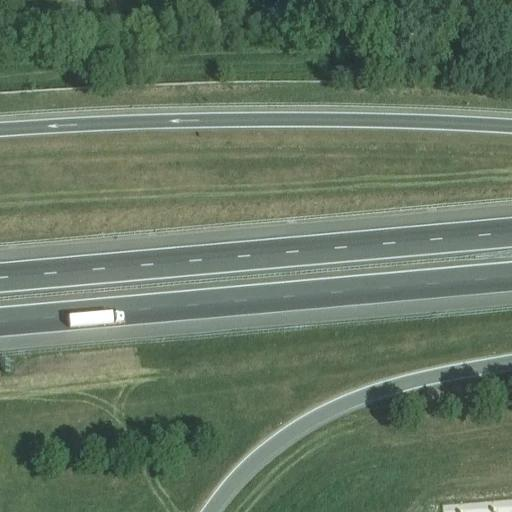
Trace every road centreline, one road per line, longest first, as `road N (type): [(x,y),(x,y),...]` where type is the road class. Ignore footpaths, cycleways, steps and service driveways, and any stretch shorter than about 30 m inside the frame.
road 1 (motorway): [(511,225),(0,273)]
road 2 (motorway): [(0,329),(511,282)]
road 3 (motorway): [(511,131),(233,121),(0,130)]
road 4 (motorway): [(203,511),(230,473),(306,418),(379,388),(511,364)]
